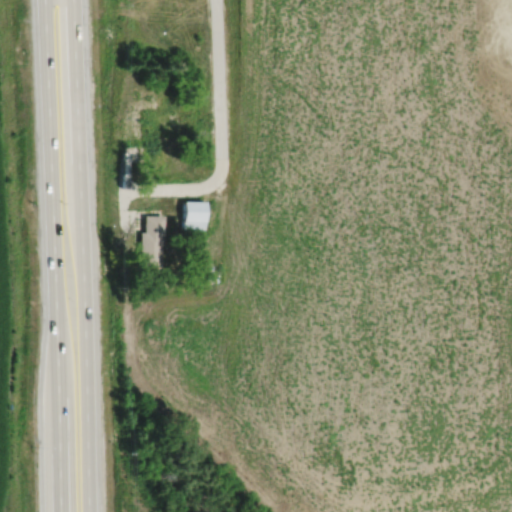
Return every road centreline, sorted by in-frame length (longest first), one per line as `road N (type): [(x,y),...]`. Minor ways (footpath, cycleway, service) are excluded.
road 1 (trunk): [(43,0),(59,511)]
road 2 (trunk): [(86,511),(70,0)]
